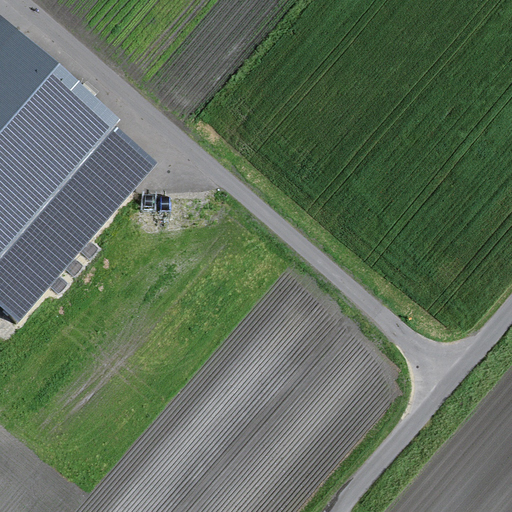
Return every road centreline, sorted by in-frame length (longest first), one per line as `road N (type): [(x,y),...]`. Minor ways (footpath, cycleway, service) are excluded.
road 1 (track): [(16,0),(452,380)]
road 2 (track): [(452,380),(336,511)]
